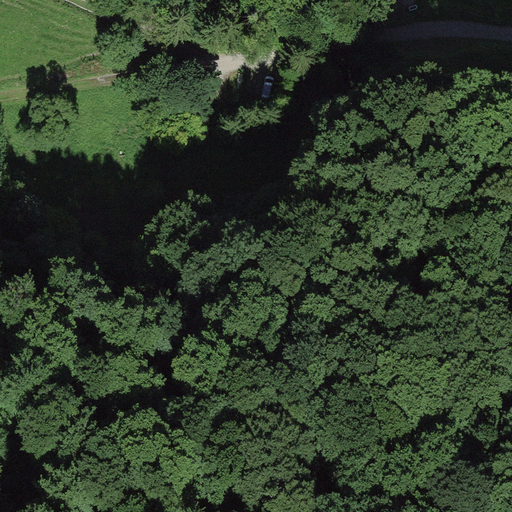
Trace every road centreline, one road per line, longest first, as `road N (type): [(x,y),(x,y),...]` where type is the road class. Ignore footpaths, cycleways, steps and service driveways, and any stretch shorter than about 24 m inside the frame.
road 1 (track): [(511,41),(451,33),(346,41),(0,98)]
road 2 (track): [(56,0),(202,68)]
